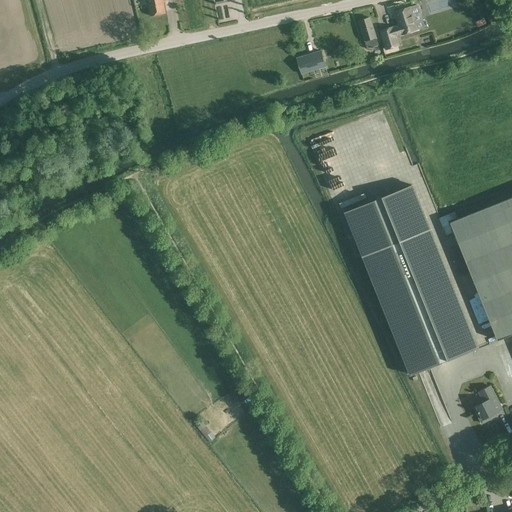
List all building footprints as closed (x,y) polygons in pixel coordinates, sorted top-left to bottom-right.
[(164,0),(147,0),(150,16),(165,13),(163,2),(165,2),(164,0)] [(420,13),(418,6),(410,8),(409,6),(394,11),(398,25),(393,27),(392,26),(377,31),(381,44),(384,43),(386,49),(393,47),(391,39),(396,37),(395,36),(401,34),(417,30),(412,16),(420,13)] [(358,20),(365,41),(367,49),(379,45),(378,44),(381,44),(377,31),(374,31),(370,17),(358,20)] [(321,51),(296,58),(301,75),(305,74),(307,80),(328,74),(321,51)] [(411,375),(418,372),(477,348),(411,184),(345,211),(411,375)] [(511,197),(450,222),(497,340),(511,333),(511,197)] [(483,402),(474,408),(482,423),(493,417),(491,415),(502,409),(490,386),(478,392),(483,402)] [(209,442),(215,437),(201,420),(195,424),(209,442)]
